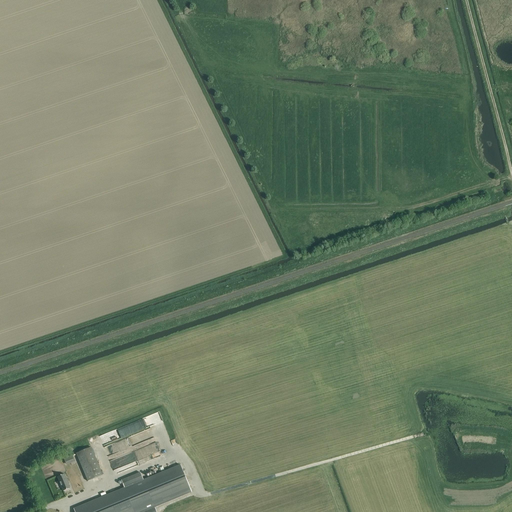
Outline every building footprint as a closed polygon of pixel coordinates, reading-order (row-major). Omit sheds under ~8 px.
[(127,442),(153,433),(153,430),(149,431),(147,426),(124,434),(127,442)] [(103,475),(91,447),(76,453),(88,481),(103,475)] [(65,459),(74,458),(72,451),(63,453),(65,459)] [(124,488),(73,509),(74,511),(156,511),(155,507),(192,492),(180,465),(143,480),(140,473),(121,480),(124,488)] [(63,491),(70,488),(68,484),(69,484),(67,478),(66,478),(64,474),(57,477),(63,491)]
